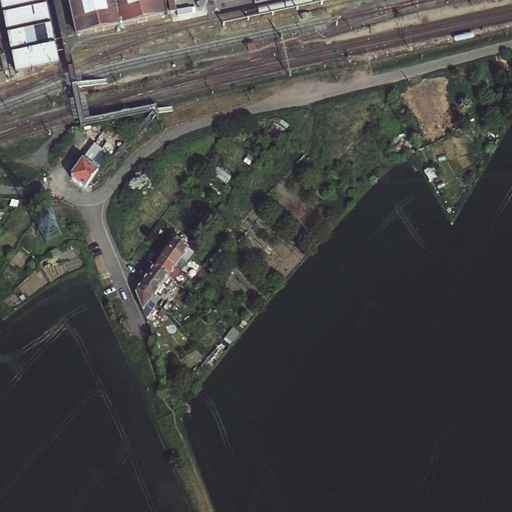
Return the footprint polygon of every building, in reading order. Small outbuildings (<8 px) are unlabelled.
[(1,0),(17,73),(59,64),(45,0),(1,0)] [(159,0),(68,0),(76,36),(163,18),(159,0)] [(101,137),(72,175),(73,179),(85,188),(116,148),(101,137)] [(370,159),(354,144),(333,167),(350,183),(370,159)] [(214,175),(225,180),(228,173),(217,169),(214,175)] [(37,208),(39,209),(45,206),(46,202),(44,197),(35,200),(34,200),(37,208)] [(190,249),(171,234),(168,239),(164,244),(183,258),(190,249)] [(183,258),(164,244),(161,248),(158,253),(177,267),(183,258)] [(177,267),(158,253),(154,257),(151,262),(170,277),(177,267)] [(170,277),(151,262),(148,266),(144,271),(163,286),(170,277)] [(140,276),(137,280),(156,295),(163,286),(144,271),(140,276)] [(156,295),(137,280),(134,284),(131,288),(132,290),(142,314),(156,295)]
